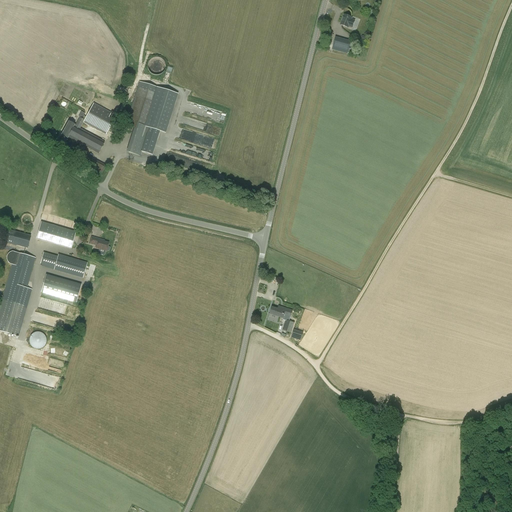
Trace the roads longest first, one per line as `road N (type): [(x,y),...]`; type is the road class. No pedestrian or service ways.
road 1 (track): [(511,5),(462,130),(314,366)]
road 2 (unclassified): [(0,117),(136,206),(264,239)]
road 3 (tertiary): [(186,511),(234,383),(264,239)]
road 4 (tertiary): [(264,239),(326,0)]
